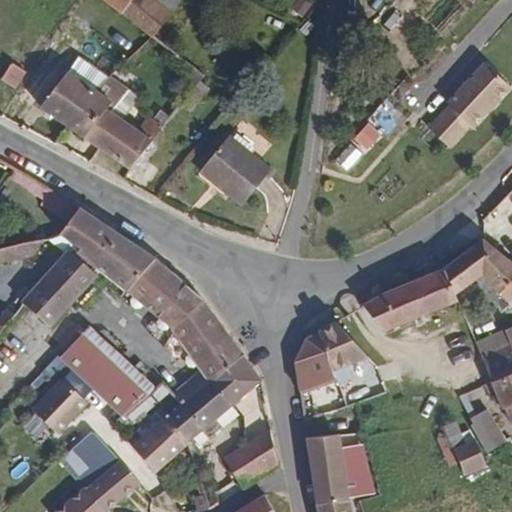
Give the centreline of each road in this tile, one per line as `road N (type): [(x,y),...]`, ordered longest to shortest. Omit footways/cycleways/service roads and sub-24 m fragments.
road 1 (track): [(335,0),(298,229),(265,300)]
road 2 (residential): [(265,300),(0,143)]
road 3 (residential): [(511,169),(389,266),(265,300)]
road 4 (residential): [(265,300),(305,511)]
